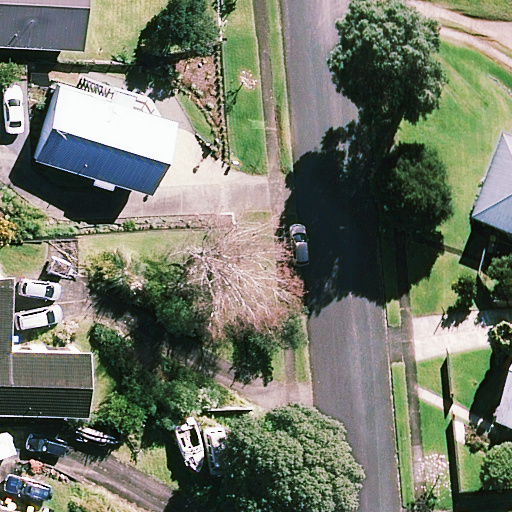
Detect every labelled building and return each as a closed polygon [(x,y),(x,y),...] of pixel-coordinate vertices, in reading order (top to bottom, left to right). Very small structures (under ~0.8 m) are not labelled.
[(0,0),(0,46),(76,50),(78,0),(0,0)] [(208,0),(213,47),(238,44),(232,0),(208,0)] [(35,161),(86,177),(83,185),(113,194),(115,187),(142,195),(166,121),(58,87),(35,161)] [(511,158),(507,156),(475,232),(511,247),(511,158)] [(3,349),(3,275),(0,275),(0,412),(80,413),(80,349),(3,349)] [(511,393),(496,432),(511,438),(511,393)] [(0,511),(59,511),(0,499),(0,511)]
